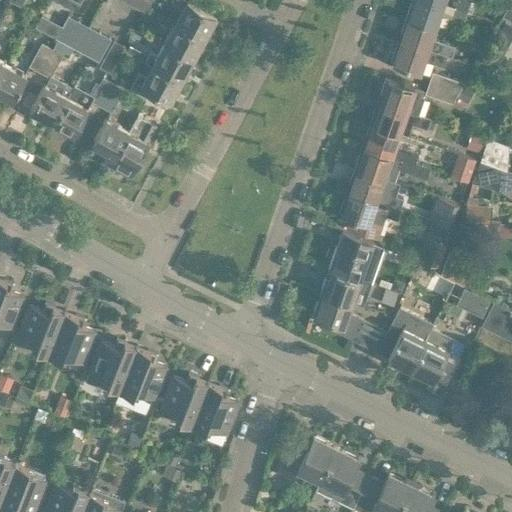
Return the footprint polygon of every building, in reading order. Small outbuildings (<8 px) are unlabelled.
[(135,0),(133,5),(144,11),(149,0),(135,0)] [(175,23),(204,39),(216,17),(184,0),(172,0),(170,5),(181,11),(175,23)] [(435,26),(442,5),(429,0),(410,0),(406,16),(435,26)] [(456,0),(453,8),(466,13),(470,2),(464,0),(456,0)] [(502,15),(511,20),(511,2),(510,1),(502,15)] [(466,13),(453,8),(450,19),(463,23),(466,13)] [(56,38),(77,49),(89,27),(68,15),(56,38)] [(398,39),(445,56),(450,57),(453,48),(430,41),(435,26),(406,16),(398,39)] [(164,44),(193,60),(204,39),(175,23),(164,44)] [(89,27),(77,49),(88,55),(100,33),(89,27)] [(100,33),(88,55),(98,61),(110,38),(100,33)] [(420,72),(423,62),(440,68),(445,56),(398,39),(390,62),(420,72)] [(99,67),(107,71),(111,73),(125,47),(114,40),(99,67)] [(39,72),(51,49),(41,43),(29,66),(39,72)] [(193,60),(164,44),(152,65),(181,81),(193,60)] [(137,57),(140,51),(129,45),(126,51),(137,57)] [(49,77),(51,76),(62,55),(51,49),(39,72),(49,77)] [(3,62),(0,67),(0,95),(12,101),(26,75),(3,62)] [(149,99),(152,93),(170,102),(181,81),(152,65),(144,80),(137,76),(130,89),(149,99)] [(428,83),(429,83),(457,94),(462,85),(463,82),(432,72),(428,83)] [(29,111),(53,124),(68,97),(67,96),(71,87),(51,76),(49,77),(45,84),(44,84),(29,111)] [(385,77),(377,101),(418,115),(419,113),(424,99),(421,97),(423,90),(385,77)] [(74,86),(68,97),(53,124),(73,135),(92,100),(101,105),(113,83),(103,78),(99,85),(96,83),(89,94),(74,86)] [(124,89),(114,83),(113,83),(101,105),(112,111),(124,89)] [(428,83),(425,94),(451,104),(456,96),(457,94),(429,83),(428,83)] [(457,94),(456,96),(466,102),(472,91),(462,85),(457,94)] [(370,123),(399,132),(403,121),(428,129),(432,117),(419,113),(418,115),(377,101),(370,123)] [(92,145),(114,157),(115,158),(130,131),(106,118),(92,145)] [(137,135),(130,131),(115,158),(114,157),(110,164),(131,175),(149,142),(147,140),(156,124),(146,119),(137,135)] [(399,132),(370,123),(362,145),(416,163),(419,153),(395,145),(399,132)] [(480,160),(501,168),(506,169),(508,145),(487,137),(480,160)] [(354,168),(383,178),(394,182),(398,169),(426,178),(430,167),(416,163),(362,145),(354,168)] [(474,158),(457,152),(450,174),(466,179),(474,158)] [(501,168),(480,160),(472,181),(498,191),(501,168)] [(383,178),(354,168),(346,191),(375,201),(383,178)] [(338,213),(367,223),(364,231),(377,235),(384,215),(397,219),(400,209),(387,205),(375,201),(346,191),(338,213)] [(391,193),(387,205),(400,209),(404,197),(391,193)] [(489,224),(491,207),(478,205),(479,199),(468,197),(465,221),(477,222),(488,223),(489,224)] [(432,218),(446,223),(453,202),(439,198),(432,218)] [(486,235),(488,223),(477,222),(475,234),(486,235)] [(342,228),(329,268),(362,279),(367,281),(367,282),(371,283),(382,247),(358,238),(359,235),(342,228)] [(427,232),(418,257),(438,267),(447,240),(427,232)] [(445,276),(454,280),(465,286),(470,288),(481,263),(455,252),(445,276)] [(329,268),(321,291),(321,292),(354,302),(360,304),(367,282),(367,281),(362,279),(329,268)] [(13,282),(0,277),(0,328),(6,331),(8,326),(12,328),(24,295),(10,290),(13,282)] [(392,278),(389,289),(399,292),(403,282),(392,278)] [(470,288),(465,286),(457,302),(483,315),(491,298),(470,288)] [(384,290),(380,303),(391,307),(396,295),(384,290)] [(351,312),(354,302),(321,292),(313,316),(344,326),(341,333),(353,339),(362,344),(371,327),(373,323),(351,312)] [(48,355),(66,310),(46,302),(43,310),(29,305),(17,337),(21,339),(19,343),(48,355)] [(511,315),(491,305),(479,329),(511,345),(511,315)] [(85,317),(66,310),(48,355),(78,366),(80,361),(84,363),(96,331),(82,325),(85,317)] [(378,351),(389,357),(410,368),(427,334),(406,323),(405,321),(394,316),(378,351)] [(373,323),(371,327),(362,344),(373,349),(382,328),(373,323)] [(430,328),(427,334),(410,368),(433,380),(434,377),(444,382),(468,335),(457,330),(452,340),(430,328)] [(120,390),(137,345),(118,337),(115,345),(101,340),(88,372),(92,374),(91,378),(120,390)] [(157,353),(137,345),(120,390),(150,401),(151,396),(155,398),(168,366),(154,360),(157,353)] [(487,372),(473,366),(466,385),(479,391),(487,372)] [(14,377),(0,371),(0,386),(8,391),(14,377)] [(162,413),(192,425),(209,380),(190,373),(187,380),(173,375),(160,407),(164,409),(162,413)] [(209,380),(192,425),(221,436),(223,432),(227,433),(239,401),(225,395),(228,388),(209,380)] [(34,388),(20,382),(16,394),(29,400),(34,388)] [(2,392),(0,396),(0,402),(8,407),(13,396),(2,392)] [(72,401),(61,396),(55,412),(66,416),(72,401)] [(37,409),(34,418),(43,422),(47,413),(37,409)] [(74,424),(71,433),(81,436),(84,428),(74,424)] [(101,435),(105,426),(91,426),(89,429),(101,435)] [(142,435),(132,431),(127,444),(137,448),(142,435)] [(307,474),(319,480),(321,481),(337,447),(314,436),(309,446),(295,440),(279,472),(302,483),(307,474)] [(122,444),(111,440),(107,450),(118,454),(122,444)] [(321,481),(319,480),(315,489),(330,496),(354,508),(370,475),(355,468),(360,458),(337,447),(321,481)] [(174,467),(178,459),(168,454),(164,462),(174,467)] [(0,505),(16,463),(0,456),(0,505)] [(46,475),(16,463),(0,505),(0,508),(9,511),(19,511),(21,508),(32,511),(35,511),(48,481),(44,479),(46,475)] [(167,466),(163,475),(179,482),(182,472),(167,466)] [(370,475),(354,508),(361,511),(382,511),(383,510),(386,511),(398,511),(413,484),(390,473),(385,483),(370,475)] [(82,511),(91,492),(61,481),(59,485),(55,484),(44,511),(82,511)] [(413,484),(398,511),(445,511),(431,505),(435,495),(413,484)] [(120,504),(91,492),(82,511),(121,511),(122,510),(118,508),(120,504)]
